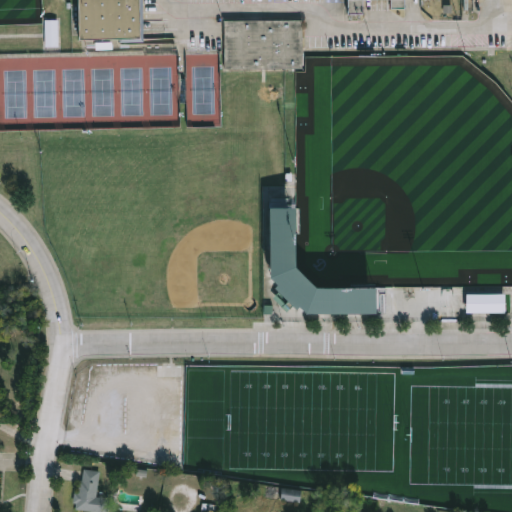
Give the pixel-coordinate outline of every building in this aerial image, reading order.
[(82,0),(141,0),(146,40),(82,43),(82,0)] [(511,0),(350,0),(350,16),(366,16),(367,1),(392,1),(393,9),(408,9),(407,0),(511,0)] [(511,1),(511,0),(467,0),(453,20),(511,1)] [(46,47),(59,47),(59,20),(45,20),(46,47)] [(224,22),(307,21),(306,58),(305,72),(296,71),(225,70),(224,22)] [(275,202),(298,202),(299,264),(324,290),(381,289),(382,316),(310,317),(303,309),(301,311),(276,287),(280,285),(274,279),(275,202)] [(467,313),(506,313),(505,294),(466,295),(467,313)] [(78,510),(78,470),(98,470),(98,497),(109,497),(109,510),(78,510)] [(282,500),(282,489),(301,489),(301,500),(282,500)]
